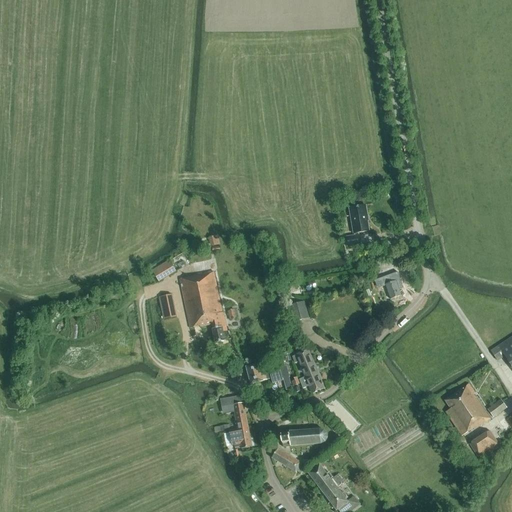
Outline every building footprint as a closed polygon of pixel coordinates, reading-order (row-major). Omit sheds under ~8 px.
[(367,215),(366,205),(350,208),(354,233),(355,233),(355,236),(348,237),(349,246),(361,244),(359,235),(359,233),(369,231),(367,221),(366,221),(365,215),(367,215)] [(177,271),(169,259),(153,270),(160,281),(177,271)] [(406,289),(412,287),(407,271),(400,273),(406,289)] [(214,272),(180,279),(190,328),(200,326),(201,327),(212,325),(215,343),(226,341),(224,331),(228,331),(223,310),(222,310),(214,272)] [(396,281),(386,285),(391,299),(402,295),(400,289),(404,288),(400,278),(396,280),(396,281)] [(177,317),(172,294),(159,297),(163,320),(177,317)] [(295,322),(310,318),(305,301),(290,305),(295,322)] [(230,320),(236,319),(235,310),(229,311),(228,311),(230,320)] [(511,337),(492,351),(498,361),(505,356),(511,365),(511,337)] [(306,377),(300,379),(304,389),(310,386),(313,393),(324,388),(308,351),(293,357),(295,363),(300,361),(306,377)] [(263,364),(263,363),(247,367),(251,384),(272,378),(273,383),(283,380),(286,390),(293,388),(289,377),(290,377),(287,365),(285,365),(283,356),(274,359),(276,365),(269,367),(268,363),(263,364)] [(451,409),(446,412),(462,436),(473,428),(474,430),(491,418),(477,397),(476,397),(473,394),(475,393),(469,384),(445,401),(451,409)] [(238,429),(249,427),(244,403),(242,403),(241,395),(221,399),(223,414),(235,412),(238,429)] [(494,418),(508,408),(502,399),(488,409),(494,418)] [(252,447),(249,427),(238,429),(230,431),(232,445),(241,443),(242,449),(252,447)] [(324,430),(320,429),(309,430),(299,431),(289,432),(282,432),(282,436),(283,444),(283,447),(290,446),(322,443),(325,442),(326,442),(326,441),(328,438),(327,434),(328,434),(327,433),(325,431),(324,430)] [(480,459),(501,446),(490,430),(470,444),(480,459)] [(465,457),(470,454),(465,446),(460,449),(465,457)] [(301,463),(278,449),(272,458),(296,472),(297,471),(301,474),(306,465),(301,463)] [(337,488),(342,484),(344,482),(338,474),(331,480),(320,464),(309,473),(337,511),(339,510),(340,511),(350,511),(360,504),(354,496),(348,501),(337,488)] [(247,477),(258,472),(255,465),(244,470),(247,477)]
